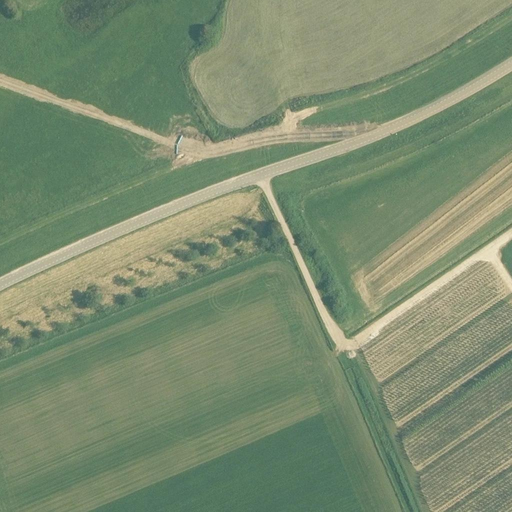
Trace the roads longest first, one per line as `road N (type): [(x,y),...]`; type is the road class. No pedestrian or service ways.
road 1 (tertiary): [(0,288),(95,241),(372,137),(511,66)]
road 2 (track): [(259,177),(330,332),(348,347)]
